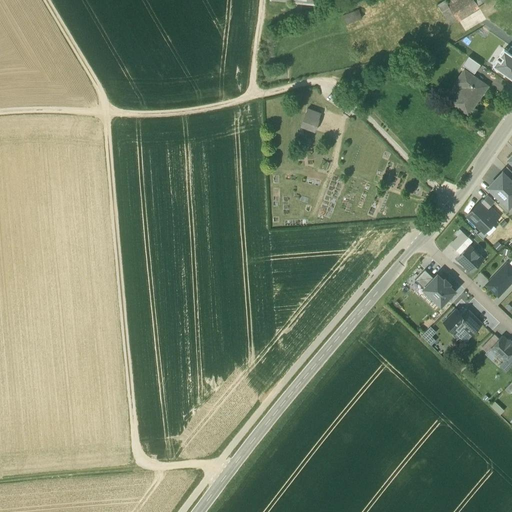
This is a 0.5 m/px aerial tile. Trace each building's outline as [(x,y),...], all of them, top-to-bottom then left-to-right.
[(477,6),(473,0),(458,0),(448,6),(456,21),(478,8),(477,6)] [(456,21),(448,6),(445,2),(437,6),(438,7),(437,8),(443,17),(448,25),(456,21)] [(359,10),(343,16),(346,24),(362,18),(359,10)] [(511,80),(511,55),(507,52),(504,50),(492,66),(511,80)] [(480,65),(469,57),(463,65),(474,73),(480,65)] [(487,85),(464,69),(457,79),(464,84),(452,102),(467,113),(487,85)] [(306,107),(300,122),(315,128),(321,113),(306,107)] [(511,179),(511,172),(506,167),(502,172),(503,172),(511,181),(511,179)] [(503,172),(488,187),(502,199),(509,206),(511,202),(511,181),(503,172)] [(482,200),(489,207),(495,201),(487,195),(482,200)] [(509,206),(502,199),(497,204),(507,213),(511,208),(509,206)] [(479,201),(467,215),(484,230),(498,215),(489,207),(482,200),(480,202),(479,201)] [(450,245),(460,254),(469,245),(472,242),(462,232),(450,245)] [(460,254),(456,258),(471,272),(484,259),(469,245),(460,254)] [(511,267),(507,263),(486,284),(498,296),(507,286),(506,285),(508,282),(510,284),(511,283),(511,281),(511,267)] [(415,279),(424,288),(434,278),(425,269),(415,279)] [(434,278),(424,288),(441,304),(454,291),(448,285),(449,284),(445,279),(443,280),(437,275),(434,278)] [(456,309),(443,322),(455,333),(463,324),(472,334),(481,324),(465,308),(460,313),(456,309)] [(420,335),(430,344),(435,339),(431,335),(436,331),(430,325),(420,335)] [(491,348),(499,339),(494,334),(482,347),(487,352),(491,348)] [(499,339),(491,348),(504,360),(511,352),(511,345),(511,344),(507,339),(507,340),(502,336),(499,339)]
